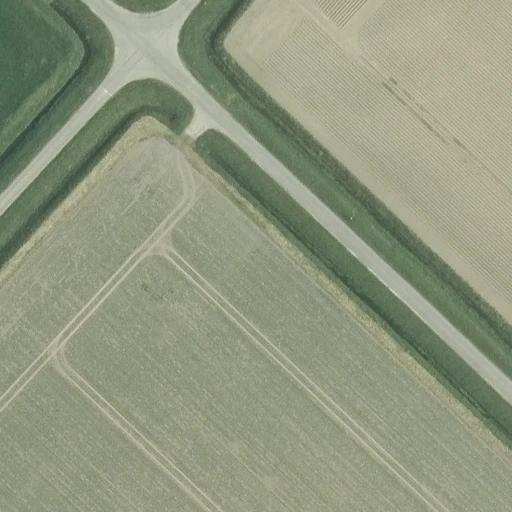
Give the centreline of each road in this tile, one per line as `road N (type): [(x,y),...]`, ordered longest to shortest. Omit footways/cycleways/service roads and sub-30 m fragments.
road 1 (unclassified): [(511,396),(146,48)]
road 2 (unclassified): [(0,208),(146,48)]
